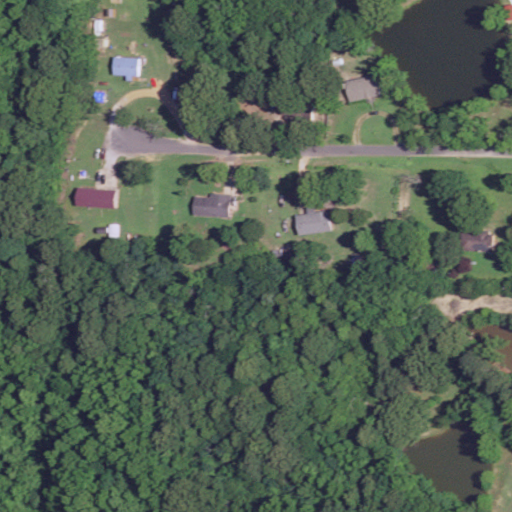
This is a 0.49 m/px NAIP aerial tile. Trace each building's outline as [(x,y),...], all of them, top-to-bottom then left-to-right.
[(140,56),(115,55),(114,75),(139,76),(140,56)] [(348,79),(350,99),(381,95),(378,75),(348,79)] [(282,114),(313,119),(316,97),(286,92),(282,114)] [(78,205),(116,206),(117,188),(78,186),(78,205)] [(232,194),(210,191),(210,196),(196,194),(194,213),(229,217),(232,194)] [(333,229),(331,209),(313,212),(297,214),(300,234),(333,229)] [(494,249),(495,232),(462,232),(462,249),(494,249)]
